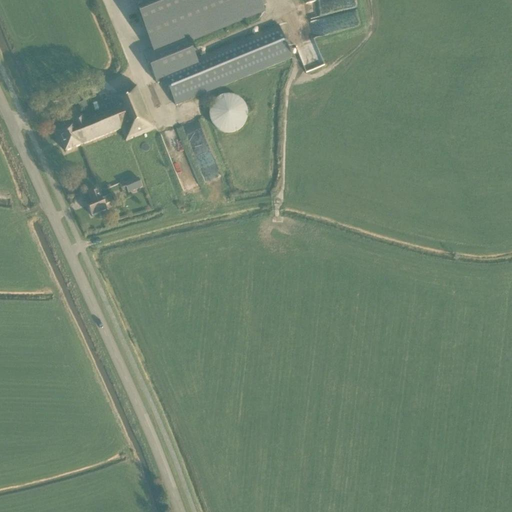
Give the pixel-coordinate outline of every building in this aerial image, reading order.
[(156,82),(164,79),(175,107),(291,59),(279,28),(197,61),(189,43),(264,12),(262,7),(260,2),(259,0),(132,0),(152,50),(144,53),(156,82)] [(334,0),(338,15),(314,20),(318,37),(360,28),(356,9),(353,0),(334,0)] [(276,22),(292,17),(291,14),(275,18),(276,22)] [(126,143),(155,131),(138,88),(109,100),(111,106),(105,108),(107,113),(85,122),(83,116),(70,121),(73,127),(57,133),(65,154),(121,131),(126,143)] [(210,110),(209,116),(210,121),(212,126),(216,130),(220,133),(226,134),(231,134),(236,133),(241,130),(244,126),(246,121),(247,116),(246,110),(244,105),(241,101),(236,98),(231,97),(226,97),(220,98),(216,101),(212,105),(210,110)] [(142,189),(138,180),(129,184),(133,193),(142,189)] [(104,207),(116,202),(114,196),(100,202),(96,191),(88,194),(92,205),(87,207),(92,218),(106,212),(104,207)]
